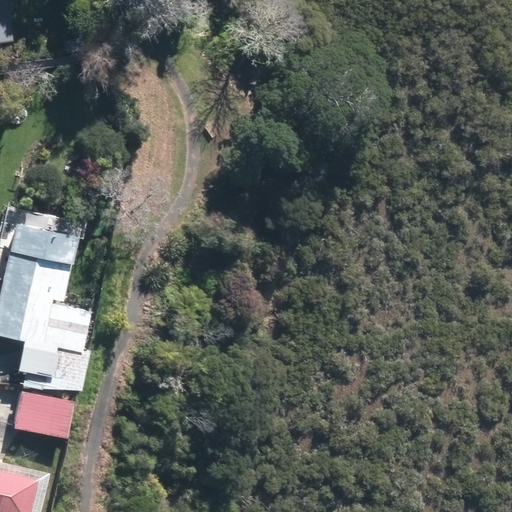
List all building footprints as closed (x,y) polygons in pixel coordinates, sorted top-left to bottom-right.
[(69,237),(14,225),(0,291),(0,331),(36,339),(46,293),(57,295),(69,237)] [(82,311),(50,305),(43,341),(75,347),(82,311)] [(80,358),(44,351),(37,387),(74,389),(80,358)] [(63,404),(16,395),(9,428),(56,437),(63,404)] [(0,511),(24,511),(30,489),(0,481),(0,511)]
